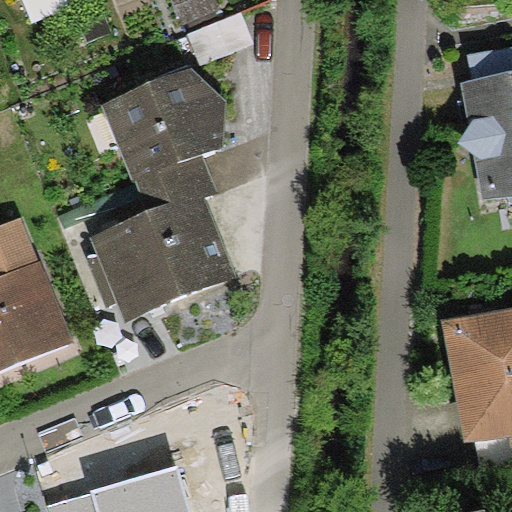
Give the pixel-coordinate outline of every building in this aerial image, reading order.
[(217,0),(172,0),(183,24),(221,8),(217,0)] [(243,13),(189,35),(201,65),(255,44),(243,13)] [(511,50),(469,58),(474,86),(460,89),(482,203),(511,197),(511,50)] [(104,108),(134,184),(137,183),(204,157),(223,149),(229,104),(194,72),(104,108)] [(219,194),(204,157),(137,183),(151,220),(205,200),(219,194)] [(151,220),(92,244),(125,325),(237,281),(205,200),(151,220)] [(0,229),(0,279),(39,264),(21,220),(0,229)] [(0,374),(75,345),(42,263),(39,264),(0,279),(0,374)] [(511,313),(444,326),(467,448),(509,440),(511,454),(511,313)] [(95,511),(188,511),(175,468),(90,493),(95,511)] [(95,511),(90,493),(45,506),(46,511),(95,511)]
